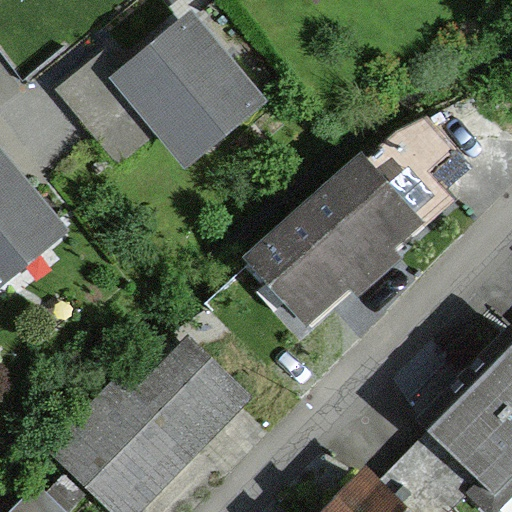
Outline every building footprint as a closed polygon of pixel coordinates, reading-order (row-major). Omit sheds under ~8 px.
[(306,0),(313,8),(322,0),(306,0)] [(195,23),(126,83),(200,166),(268,106),(195,23)] [(421,118),(391,133),(247,262),(298,319),(340,282),(348,291),(389,254),(381,245),(442,191),(429,176),(453,154),(421,118)] [(74,234),(5,156),(0,160),(0,296),(1,298),(74,234)] [(511,339),(488,364),(484,360),(482,349),(436,396),(446,399),(450,402),(424,430),(430,435),(374,493),(368,487),(343,511),(340,511),(338,509),(335,499),(322,511),(446,511),(476,480),(480,484),(511,450),(511,339)] [(130,390),(119,378),(49,450),(112,511),(127,511),(236,401),(177,342),(130,390)]
